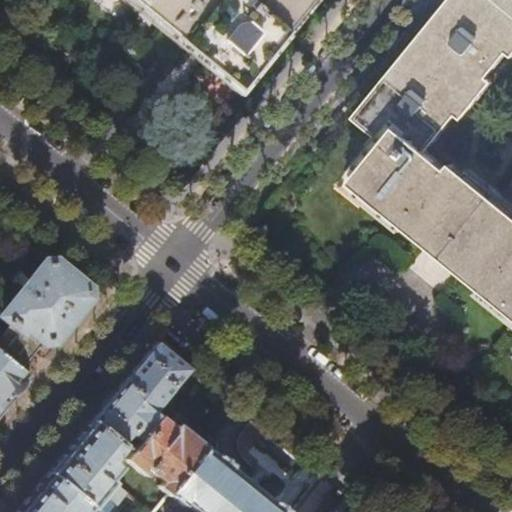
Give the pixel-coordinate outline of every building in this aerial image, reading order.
[(127,0),(167,32),(239,90),(312,0),(127,0)] [(511,0),(461,0),(396,80),(402,85),(389,100),(370,123),(384,136),(355,173),(376,191),(372,196),(408,226),(412,220),(489,283),(486,288),(511,309),(511,214),(431,146),(511,45),(511,0)] [(87,289),(54,262),(45,263),(3,315),(11,322),(0,335),(0,352),(21,370),(41,346),(48,346),(88,297),(87,289)] [(153,413),(187,370),(173,358),(155,343),(92,421),(122,444),(130,433),(139,440),(134,447),(129,443),(126,448),(131,451),(124,460),(145,477),(149,471),(163,482),(158,488),(168,495),(169,494),(205,449),(184,432),(177,427),(174,430),(153,413)] [(0,407),(3,409),(30,376),(21,370),(0,352),(0,407)] [(122,444),(92,421),(50,473),(97,511),(102,511),(112,501),(117,505),(127,493),(110,479),(116,471),(119,466),(112,461),(124,446),(122,444)] [(283,511),(240,478),(205,449),(169,494),(184,506),(186,502),(198,511),(283,511)] [(149,511),(154,511),(159,506),(116,471),(110,479),(127,493),(149,511)] [(97,511),(50,473),(34,492),(17,511),(89,511),(90,511),(89,511),(97,511)]
